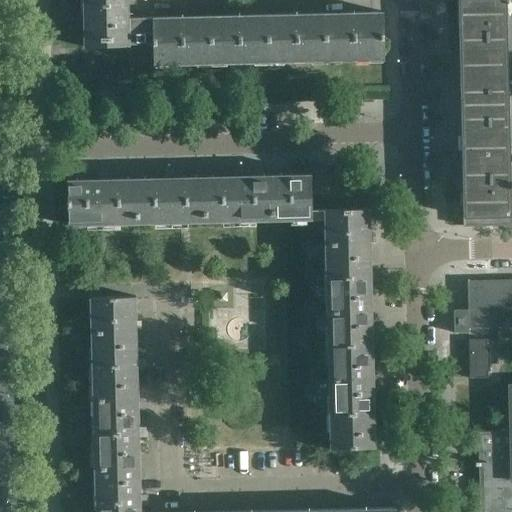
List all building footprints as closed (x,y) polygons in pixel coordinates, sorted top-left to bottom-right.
[(129,18),(128,0),(82,0),(84,41),(130,40),(129,32),(153,32),(152,23),(154,23),(153,17),(129,18)] [(511,0),(458,0),(459,23),(450,24),(450,51),(459,51),(461,115),(462,163),(453,164),(454,191),(463,191),(463,226),(511,225),(511,0)] [(384,60),(383,20),(368,21),(367,17),(154,23),(152,23),(153,32),(153,66),(384,60)] [(312,220),(311,197),(311,174),(272,175),(273,221),(312,220)] [(273,221),(272,175),(204,176),(205,222),(273,221)] [(205,222),(204,176),(136,178),(137,224),(205,222)] [(137,224),(136,178),(67,180),(68,226),(137,224)] [(370,234),(370,213),(370,208),(324,209),(324,226),(324,242),(324,244),(370,243),(370,242),(374,241),(374,234),(370,234)] [(372,311),(371,272),(370,243),(324,244),(326,312),(372,311)] [(511,327),(511,279),(467,281),(468,310),(468,329),(511,327)] [(136,322),(136,301),(136,296),(90,297),(91,332),(137,331),(137,330),(141,329),(140,322),(136,322)] [(468,329),(468,310),(453,310),(454,333),(468,333),(468,329)] [(374,379),(373,340),(372,311),(326,312),(328,380),(374,379)] [(138,398),(137,359),(137,331),(91,332),(92,400),(138,398)] [(468,380),(488,379),(487,339),(467,340),(468,380)] [(375,447),(374,408),(374,379),(328,380),(329,448),(375,447)] [(140,466),(139,427),(138,398),(92,400),(94,468),(140,466)] [(511,511),(511,433),(481,435),(481,461),(475,461),(475,465),(481,465),(482,511),(511,511)] [(141,511),(140,466),(94,468),(95,511),(141,511)]
